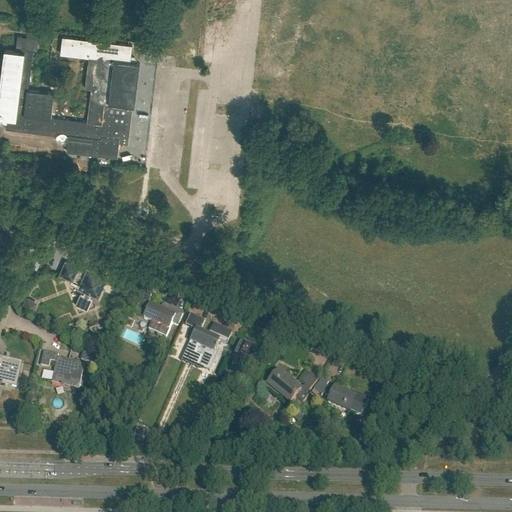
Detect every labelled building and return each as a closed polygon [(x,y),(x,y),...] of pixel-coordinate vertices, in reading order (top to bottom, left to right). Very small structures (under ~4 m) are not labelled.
[(295,0),(290,76),(307,78),(308,69),(320,70),(319,82),(339,83),(370,85),(371,79),(378,79),(378,84),(394,86),(395,77),(403,78),(404,64),(420,65),(425,3),(415,2),(414,0),(295,0)] [(17,36),(16,45),(37,48),(38,39),(17,36)] [(63,133),(64,133),(69,134),(66,152),(117,158),(119,143),(127,144),(132,106),(134,107),(140,64),(135,63),(135,62),(132,58),(131,58),(132,45),(62,37),(60,54),(89,58),(85,88),(91,89),(87,122),(65,119),(63,133)] [(63,133),(65,119),(51,117),(54,93),(28,90),(33,50),(24,49),(24,52),(5,49),(0,85),(0,117),(2,117),(2,120),(4,123),(7,123),(6,129),(57,136),(57,132),(61,133),(63,133)] [(85,273),(85,272),(78,269),(79,268),(65,262),(59,275),(73,281),(73,280),(81,284),(81,285),(82,286),(81,289),(85,291),(83,294),(79,293),(75,304),(89,310),(94,299),(90,298),(92,294),(96,296),(99,289),(101,290),(105,288),(104,284),(102,283),(105,276),(100,273),(99,269),(94,271),(90,269),(88,272),(85,273)] [(150,306),(148,305),(151,296),(145,294),(140,304),(137,308),(139,310),(147,313),(144,319),(152,323),(149,330),(166,338),(172,324),(178,326),(183,314),(163,305),(161,310),(150,305),(150,306)] [(26,297),(21,308),(33,314),(38,302),(26,297)] [(200,346),(196,356),(203,359),(201,363),(203,368),(211,371),(210,372),(211,372),(219,354),(216,352),(217,350),(218,351),(219,349),(218,348),(220,342),(227,345),(232,334),(214,326),(209,337),(201,333),(206,321),(197,317),(187,340),(200,346)] [(264,366),(277,351),(266,342),(258,351),(263,355),(258,362),(264,366)] [(251,374),(254,366),(250,364),(253,356),(252,356),(253,354),(252,354),(254,349),(242,343),(235,357),(236,358),(233,365),(244,371),(251,374)] [(85,365),(57,358),(58,356),(44,352),(41,366),(49,368),(50,362),(56,363),(51,383),(79,389),(85,365)] [(99,364),(100,357),(83,353),(81,360),(99,364)] [(0,384),(15,388),(21,363),(0,357),(0,384)] [(302,390),(279,372),(266,388),(281,401),(284,398),(292,404),(298,397),(304,403),(309,396),(308,395),(320,379),(308,373),(301,381),(306,385),(302,390)] [(335,390),(331,389),(327,387),(329,383),(323,380),(314,390),(322,397),(323,395),(331,399),(328,404),(350,414),(351,412),(362,417),(369,402),(351,393),(350,395),(335,388),(335,390)] [(297,440),(303,433),(297,428),(291,435),(297,440)]
